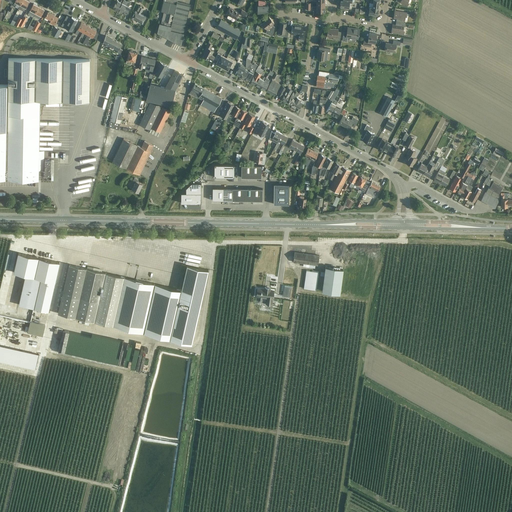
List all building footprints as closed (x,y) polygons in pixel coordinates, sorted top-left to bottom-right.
[(15,0),(13,4),(16,6),(15,6),(19,8),(19,7),(20,5),(22,0),(15,0)] [(27,0),(22,0),(20,5),(19,8),(24,10),(29,1),(27,0)] [(113,7),(118,10),(124,1),(123,1),(121,0),(120,2),(117,0),(113,7)] [(118,10),(123,12),(128,2),(128,1),(128,2),(124,0),(123,0),(123,1),(124,1),(118,10)] [(181,44),(191,4),(177,1),(177,0),(164,0),(161,11),(164,12),(161,23),(162,23),(162,24),(160,23),(158,32),(175,41),(181,44)] [(265,0),(263,0),(258,0),(258,3),(260,3),(260,5),(258,5),(258,12),(268,11),(268,5),(264,5),(264,3),(265,3),(265,0)] [(348,11),(349,2),(343,1),(341,0),(340,6),(341,7),(340,10),(348,11)] [(370,0),(371,3),(373,3),(372,7),(372,8),(378,9),(379,0),(370,0)] [(128,2),(123,12),(127,15),(131,7),(129,6),(130,4),(131,3),(128,1),(128,2)] [(28,12),(28,14),(33,17),(35,13),(39,6),(33,3),(28,12)] [(44,9),(39,6),(35,13),(38,15),(37,17),(39,18),(44,9)] [(142,23),(146,16),(140,13),(141,11),(142,12),(144,9),(140,6),(137,11),(136,11),(132,18),(142,23)] [(231,19),(232,17),(236,19),(237,17),(240,18),(241,15),(245,17),(247,13),(242,10),(240,13),(230,7),(226,14),(229,15),(228,17),(228,18),(230,19),(231,19)] [(377,15),(378,9),(372,8),(372,7),(370,7),(368,16),(376,17),(376,15),(377,15)] [(54,25),(58,18),(54,16),(54,15),(48,11),(45,17),(51,20),(50,22),(54,25)] [(398,19),(397,22),(405,23),(404,23),(405,16),(406,17),(407,13),(395,11),(393,18),(398,19)] [(22,19),(19,25),(24,28),(24,27),(27,28),(31,21),(28,19),(30,16),(29,16),(27,15),(25,13),(22,19)] [(61,25),(64,26),(72,31),(74,27),(77,20),(72,17),(71,17),(67,15),(61,25)] [(269,17),(262,23),(267,29),(265,33),(273,36),(275,27),(272,24),(274,22),(269,17)] [(236,39),(241,30),(221,19),(216,28),(236,39)] [(37,21),(32,29),(36,31),(40,23),(38,21),(37,21)] [(80,30),(83,32),(86,25),(81,22),(75,34),(77,35),(80,30)] [(287,23),(280,22),(279,33),(281,33),(281,36),(287,37),(288,31),(289,30),(286,30),(287,23)] [(405,23),(397,22),(397,25),(393,25),(391,32),(404,34),(404,30),(403,30),(404,27),(405,27),(405,23)] [(83,32),(82,34),(80,36),(82,38),(84,34),(84,33),(84,32),(88,34),(91,27),(86,25),(83,32)] [(296,35),(298,25),(292,25),(291,31),(288,31),(287,37),(293,38),(293,34),(296,35)] [(303,26),(298,25),(296,35),(299,35),(298,41),(303,41),(305,34),(302,33),(303,26)] [(54,27),(50,34),(57,38),(59,36),(69,41),(69,40),(72,36),(72,35),(63,31),(63,32),(54,27)] [(94,28),(94,29),(91,27),(88,34),(83,44),(87,45),(89,43),(89,41),(87,40),(90,36),(96,39),(98,34),(96,32),(97,30),(96,30),(96,29),(94,28)] [(335,29),(328,28),(327,36),(333,37),(333,39),(340,41),(341,32),(338,31),(338,29),(335,29)] [(358,39),(359,29),(355,28),(354,29),(348,28),(347,32),(344,32),(342,41),(347,42),(347,37),(358,39)] [(376,34),(369,33),(368,38),(364,38),(363,45),(371,47),(372,42),(375,43),(376,34)] [(111,48),(113,49),(114,47),(119,50),(118,52),(121,53),(123,49),(120,48),(122,44),(116,41),(105,35),(103,41),(112,46),(111,48)] [(400,45),(400,42),(393,40),(393,44),(386,43),(385,50),(395,52),(396,45),(400,45)] [(177,50),(181,44),(175,41),(171,47),(177,50)] [(212,61),(214,57),(211,55),(213,51),(210,49),(212,45),(209,43),(204,51),(205,51),(203,56),(209,59),(212,61)] [(318,53),(317,59),(324,60),(325,51),(330,52),(330,49),(319,47),(319,50),(318,50),(318,53)] [(129,50),(126,63),(134,65),(137,52),(134,52),(134,51),(133,51),(132,50),(131,50),(130,50),(129,50)] [(218,53),(214,59),(217,60),(216,63),(222,66),(227,58),(218,53)] [(143,64),(147,65),(148,57),(142,56),(139,67),(142,68),(143,64)] [(227,58),(222,66),(228,70),(229,67),(233,69),(236,63),(236,61),(227,56),(227,58)] [(147,65),(146,69),(149,69),(153,70),(155,59),(148,57),(147,65)] [(246,67),(241,77),(245,79),(247,74),(250,69),(249,69),(252,63),(250,63),(251,60),(246,57),(246,62),(246,67)] [(0,180),(12,180),(12,181),(23,181),(23,180),(38,181),(38,179),(37,179),(37,180),(33,180),(33,175),(38,175),(45,175),(51,175),(51,160),(45,160),(45,170),(44,170),(44,150),(39,150),(39,130),(43,130),(43,125),(39,125),(40,100),(89,101),(90,60),(8,58),(8,85),(0,84),(0,180)] [(157,67),(155,70),(157,71),(156,73),(162,77),(165,72),(168,66),(160,62),(157,67)] [(247,74),(245,79),(249,81),(255,70),(258,65),(255,63),(252,68),(251,69),(250,69),(247,74)] [(240,64),(237,70),(238,70),(236,74),(241,77),(246,67),(240,64)] [(151,84),(146,100),(156,102),(172,106),(175,90),(183,75),(174,70),(165,87),(160,86),(156,85),(151,84)] [(256,85),(260,78),(262,74),(257,72),(255,75),(254,75),(251,82),(256,85)] [(318,75),(317,81),(334,84),(338,84),(338,81),(339,75),(329,74),(329,77),(318,75)] [(261,88),(266,79),(266,78),(264,77),(263,80),(260,78),(256,85),(261,88)] [(266,79),(261,88),(265,90),(270,81),(271,80),(266,78),(266,79)] [(270,84),(270,85),(267,91),(275,95),(279,87),(281,84),(272,80),(270,84)] [(199,96),(204,88),(195,83),(192,89),(193,90),(192,91),(197,94),(198,92),(198,93),(197,95),(199,96)] [(282,86),(278,95),(282,97),(287,89),(282,86)] [(199,96),(199,97),(204,99),(201,104),(214,112),(222,98),(209,91),(204,88),(199,96)] [(287,101),(293,90),(288,88),(282,99),(287,101)] [(292,104),(292,105),(297,96),(298,96),(300,93),(297,92),(295,95),(292,94),(288,102),(292,104)] [(110,121),(109,127),(119,129),(127,97),(116,95),(110,121)] [(131,96),(129,107),(136,108),(137,102),(139,102),(140,97),(131,96)] [(297,96),(292,105),(300,109),(303,103),(300,102),(302,100),(299,98),(297,97),(297,96),(298,96),(297,96)] [(388,96),(379,112),(387,116),(395,100),(388,96)] [(332,112),(331,114),(337,117),(342,108),(341,107),(343,105),(340,103),(342,99),(340,97),(337,102),(332,112)] [(327,100),(320,99),(319,104),(318,112),(324,113),(325,105),(326,106),(327,100)] [(327,112),(331,114),(332,112),(337,102),(333,100),(332,102),(331,102),(327,112)] [(150,129),(151,128),(162,107),(161,106),(162,105),(150,102),(139,124),(150,129)] [(223,108),(219,114),(227,118),(230,112),(231,113),(234,106),(233,106),(234,105),(228,102),(224,108),(223,108)] [(235,119),(241,109),(236,106),(235,107),(234,106),(231,113),(229,116),(231,117),(233,114),(237,116),(235,119)] [(162,107),(151,128),(152,128),(149,132),(158,136),(171,111),(162,107)] [(235,119),(242,123),(243,122),(244,120),(243,119),(247,112),(241,109),(235,119)] [(242,123),(240,127),(243,129),(245,123),(250,126),(255,116),(249,113),(244,122),(243,122),(242,123)] [(354,128),(359,120),(353,117),(351,120),(343,116),(339,123),(349,128),(350,126),(354,128)] [(374,131),(378,133),(383,124),(379,122),(374,131)] [(367,130),(362,140),(369,143),(374,133),(370,131),(372,128),(366,125),(364,129),(367,130)] [(278,140),(282,133),(276,130),(273,137),(278,140)] [(278,140),(274,147),(277,149),(281,142),(284,143),(288,136),(282,133),(278,140)] [(410,148),(414,139),(410,137),(406,146),(410,148)] [(126,140),(124,138),(113,161),(112,162),(113,162),(113,161),(126,168),(137,145),(129,141),(130,140),(127,138),(126,140)] [(383,149),(386,151),(390,143),(387,142),(388,141),(382,138),(377,147),(383,150),(383,149)] [(295,149),(298,142),(293,139),(289,146),(295,149)] [(141,147),(137,145),(126,168),(139,174),(151,152),(150,151),(153,145),(144,141),(141,147)] [(304,145),(298,142),(295,149),(300,152),(301,151),(303,148),(304,145)] [(390,143),(386,151),(389,152),(388,153),(394,156),(399,147),(393,144),(393,145),(390,143)] [(303,163),(306,165),(306,163),(313,150),(308,147),(304,155),(308,157),(307,158),(306,158),(303,163)] [(493,151),(502,156),(504,152),(496,147),(493,151)] [(306,163),(306,165),(307,165),(310,160),(309,159),(310,159),(314,161),(318,153),(313,150),(306,163)] [(409,156),(405,163),(406,164),(407,163),(409,164),(409,165),(413,167),(417,160),(413,158),(416,153),(410,150),(407,155),(409,156)] [(265,164),(266,153),(256,152),(255,162),(261,162),(260,164),(265,164)] [(320,167),(326,157),(321,154),(320,156),(318,155),(314,162),(315,163),(312,168),(311,174),(314,175),(315,170),(317,166),(320,167)] [(324,176),(326,171),(328,167),(329,168),(333,161),(328,158),(324,165),(323,165),(321,168),(320,170),(319,175),(324,176)] [(339,193),(351,170),(336,163),(332,171),(334,172),(331,178),(333,179),(334,180),(330,188),(339,193)] [(423,173),(427,166),(421,163),(418,170),(423,173)] [(442,165),(439,163),(436,170),(438,171),(434,179),(440,182),(443,175),(445,172),(440,169),(442,165)] [(463,178),(465,175),(467,171),(471,164),(468,163),(460,176),(463,178)] [(223,177),(223,165),(214,165),(214,177),(223,177)] [(234,165),(223,165),(223,177),(234,177),(234,165)] [(261,165),(241,165),(241,177),(261,178),(261,165)] [(433,169),(427,166),(423,173),(429,176),(433,169)] [(71,196),(87,193),(87,189),(88,189),(88,188),(89,183),(88,180),(90,180),(89,175),(91,175),(90,172),(95,171),(94,168),(84,169),(85,170),(75,171),(75,174),(80,175),(74,176),(75,179),(73,180),(74,182),(80,184),(72,185),(72,186),(71,191),(71,192),(71,196)] [(462,182),(461,185),(457,192),(462,195),(473,175),(467,171),(465,175),(468,176),(465,181),(464,183),(462,182)] [(356,173),(354,172),(354,173),(353,172),(349,180),(352,181),(349,186),(353,188),(357,180),(355,179),(358,175),(356,174),(356,173)] [(489,174),(487,178),(486,178),(483,183),(489,186),(492,181),(489,179),(491,176),(489,174)] [(449,178),(443,175),(440,182),(445,185),(449,178)] [(474,179),(475,176),(473,175),(462,195),(467,198),(471,191),(471,190),(473,187),(470,186),(474,179)] [(366,189),(369,181),(366,180),(366,179),(364,178),(363,177),(362,176),(361,177),(360,176),(356,184),(360,186),(359,187),(361,188),(360,190),(364,192),(365,188),(366,189)] [(459,184),(457,183),(460,178),(456,176),(449,188),(455,191),(459,184)] [(138,192),(142,184),(137,182),(139,180),(134,178),(132,182),(135,183),(132,189),(138,192)] [(503,187),(493,181),(489,188),(488,187),(486,192),(485,192),(481,199),(495,207),(499,199),(499,193),(503,187)] [(377,191),(380,186),(372,182),(369,186),(369,187),(368,189),(376,193),(377,191)] [(186,193),(201,193),(201,183),(191,183),(186,188),(186,193)] [(273,204),(284,204),(289,204),(289,184),(274,184),(273,204)] [(223,200),(223,188),(213,188),(212,200),(223,200)] [(232,188),(223,188),(223,200),(232,200),(232,188)] [(242,200),(242,188),(232,188),(232,200),(242,200)] [(252,201),(252,188),(242,188),(242,200),(252,201)] [(252,188),(252,201),(262,201),(262,188),(252,188)] [(473,192),(469,199),(474,202),(481,189),(478,188),(475,193),(473,192)] [(201,203),(201,193),(186,193),(181,193),(181,203),(201,203)] [(511,199),(507,199),(508,196),(509,196),(509,193),(504,193),(504,194),(504,195),(501,195),(501,207),(507,207),(507,204),(511,204),(511,199)] [(319,256),(294,252),(293,262),(318,265),(319,256)] [(59,262),(18,253),(13,273),(31,277),(25,276),(18,305),(24,306),(33,308),(40,279),(34,278),(34,277),(54,282),(59,262)] [(154,284),(105,272),(69,264),(58,313),(86,320),(85,324),(89,325),(90,321),(124,328),(124,330),(126,331),(126,329),(143,333),(154,284)] [(187,265),(181,290),(202,295),(208,270),(187,265)] [(339,294),(343,269),(325,267),(325,272),(321,272),(320,275),(324,276),(322,291),(339,294)] [(306,270),(304,288),(316,290),(318,272),(306,270)] [(33,308),(48,311),(55,282),(54,282),(40,279),(33,308)] [(170,339),(181,290),(154,284),(155,284),(144,333),(143,332),(143,333),(170,339)] [(265,289),(265,290),(258,289),(256,289),(255,294),(257,295),(257,296),(264,297),(263,302),(266,303),(271,304),(272,298),(273,291),(269,290),(265,289)] [(170,339),(191,344),(202,295),(181,290),(170,339)] [(105,359),(109,333),(105,332),(105,335),(101,335),(97,358),(105,359)] [(59,352),(62,340),(55,338),(52,350),(59,352)]
